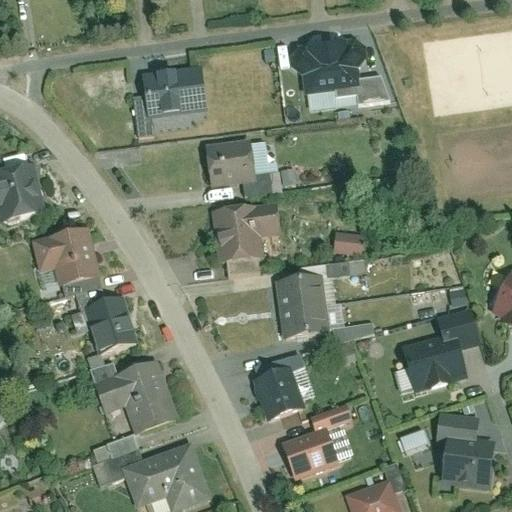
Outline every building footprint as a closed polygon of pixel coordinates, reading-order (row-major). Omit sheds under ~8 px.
[(355,46),(301,52),(305,89),(361,81),(355,46)] [(207,116),(201,71),(144,79),(147,99),(133,100),(138,143),(153,141),(151,123),(207,116)] [(252,145),(208,151),(213,192),(257,186),(252,145)] [(38,165),(0,174),(0,216),(3,229),(50,213),(38,165)] [(279,209),(213,219),(220,270),(265,263),(262,242),(284,238),(279,209)] [(100,282),(90,234),(32,247),(39,278),(56,274),(60,291),(100,282)] [(367,241),(336,238),(334,259),(365,262),(367,241)] [(353,265),(327,266),(327,278),(354,277),(353,265)] [(283,314),(330,307),(324,275),(281,282),(283,314)] [(511,279),(506,276),(490,311),(511,320),(511,279)] [(144,346),(128,298),(75,318),(82,337),(95,333),(102,360),(144,346)] [(330,307),(283,314),(283,345),(330,339),(330,307)] [(442,342),(404,351),(416,396),(468,382),(461,354),(480,349),(471,314),(437,323),(442,342)] [(183,421),(163,363),(100,384),(110,415),(131,408),(141,436),(183,421)] [(293,375),(254,388),(268,428),(307,415),(293,375)] [(316,439),(284,450),(296,485),(341,470),(329,437),(352,429),(346,411),(310,423),(316,439)] [(491,494),(496,449),(477,447),(480,424),(440,420),(437,449),(449,450),(445,489),(491,494)] [(423,433),(401,441),(405,452),(427,445),(423,433)] [(181,511),(216,499),(197,444),(150,461),(145,449),(99,465),(107,485),(131,476),(143,508),(174,497),(179,511),(181,511)] [(386,487),(345,501),(348,511),(400,511),(396,500),(407,496),(398,471),(383,476),(386,487)]
